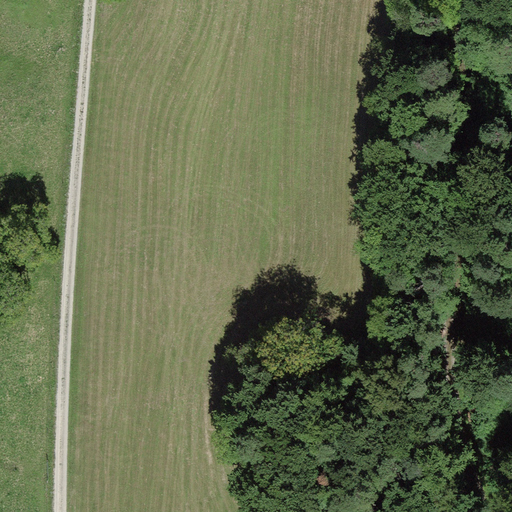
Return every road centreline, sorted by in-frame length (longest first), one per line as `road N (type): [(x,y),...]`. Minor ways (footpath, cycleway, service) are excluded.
road 1 (track): [(487,511),(456,400),(447,235),(467,0)]
road 2 (track): [(97,0),(62,511)]
